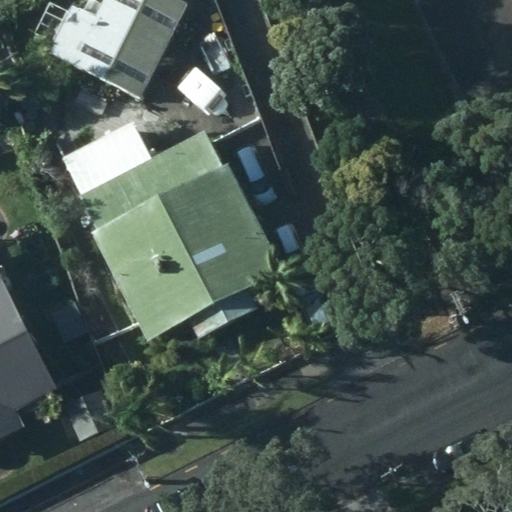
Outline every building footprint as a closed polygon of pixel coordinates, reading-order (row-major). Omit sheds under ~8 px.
[(143,107),(192,11),(171,0),(110,0),(98,23),(74,11),(49,60),(143,107)] [(99,241),(96,243),(153,352),(193,330),(204,350),(261,320),(251,300),(288,282),(233,174),(228,177),(210,141),(156,170),(148,152),(78,189),(86,204),(82,207),(99,241)] [(0,271),(0,449),(27,437),(18,417),(61,397),(0,271)] [(91,340),(80,308),(40,322),(51,354),(91,340)] [(89,343),(69,350),(77,373),(98,369),(89,343)]
